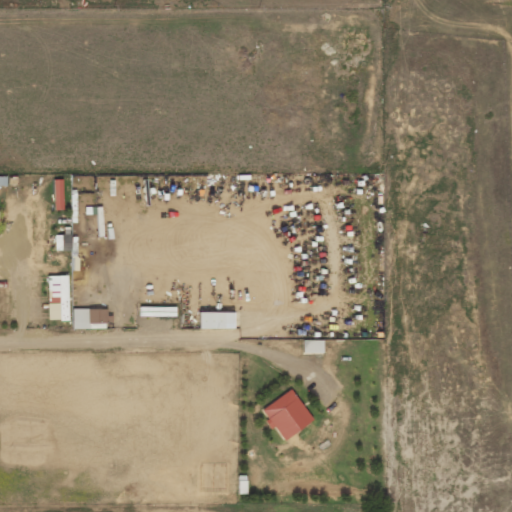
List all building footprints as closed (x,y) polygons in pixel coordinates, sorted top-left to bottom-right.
[(61,179),(53,179),(53,209),(62,209),(61,179)] [(54,235),(54,251),(70,250),(69,234),(54,235)] [(67,320),(66,275),(46,276),(47,320),(67,320)] [(71,328),(108,327),(108,308),(71,309),(71,328)] [(232,329),(232,312),(198,312),(197,328),(232,329)] [(302,354),(321,354),(322,340),(302,340),(302,354)] [(260,410),(266,418),(265,419),(281,441),(311,419),(289,389),(260,410)]
